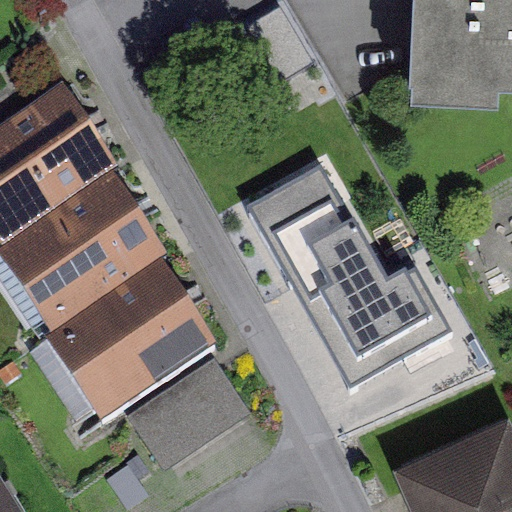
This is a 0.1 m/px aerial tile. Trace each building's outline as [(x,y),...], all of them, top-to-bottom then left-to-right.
[(511,0),(426,0),(423,84),(511,88),(511,0)] [(72,91),(0,138),(0,230),(13,250),(127,176),(72,91)] [(123,179),(5,256),(63,342),(180,266),(123,179)] [(354,192),(289,239),(319,280),(384,233),(354,192)] [(471,341),(422,268),(305,345),(353,418),(471,341)] [(170,274),(55,349),(111,434),(226,359),(170,274)] [(511,511),(511,416),(405,465),(426,511),(511,511)] [(0,511),(28,511),(0,471),(0,511)]
